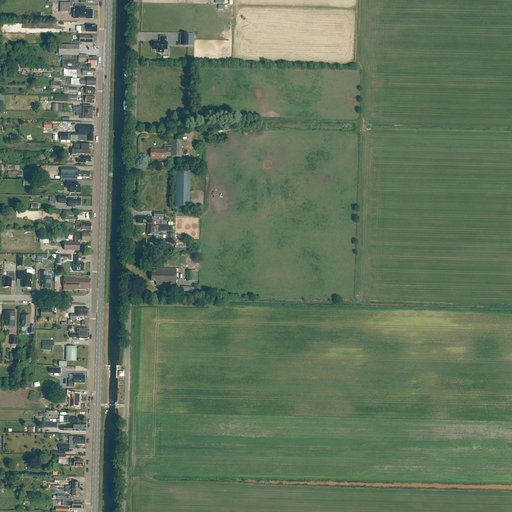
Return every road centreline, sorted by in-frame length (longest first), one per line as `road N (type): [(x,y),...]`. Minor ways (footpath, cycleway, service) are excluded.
road 1 (unclassified): [(123,511),(137,0)]
road 2 (secondary): [(100,300),(107,75)]
road 3 (residential): [(93,299),(100,75)]
road 4 (residential): [(88,511),(93,299)]
road 5 (secondary): [(94,511),(100,300)]
